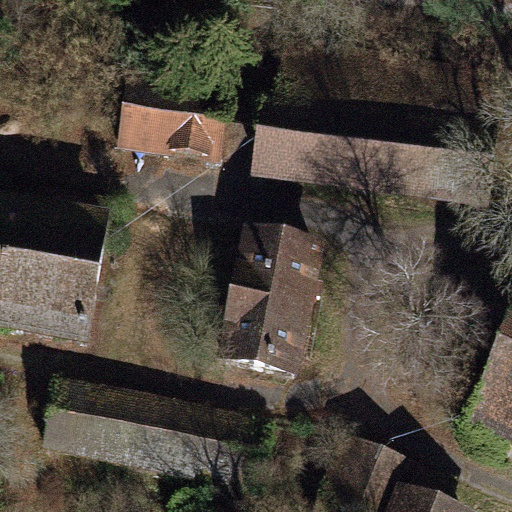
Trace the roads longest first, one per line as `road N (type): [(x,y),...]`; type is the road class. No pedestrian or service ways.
road 1 (track): [(162,188),(0,155)]
road 2 (track): [(511,242),(389,234)]
